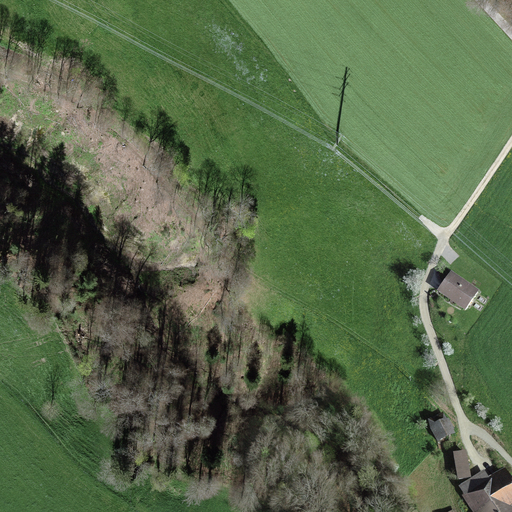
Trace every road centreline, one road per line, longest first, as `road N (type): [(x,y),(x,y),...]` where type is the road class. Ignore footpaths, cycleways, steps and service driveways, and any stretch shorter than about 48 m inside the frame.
road 1 (track): [(0,71),(86,108),(147,161),(219,250),(424,380),(464,428),(488,438),(511,465)]
road 2 (track): [(511,140),(439,248),(423,298),(478,468)]
